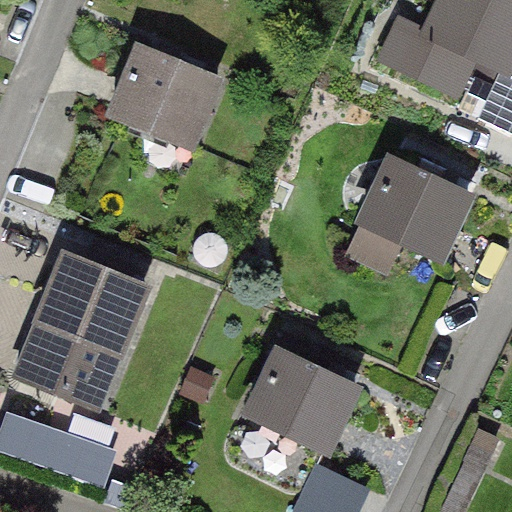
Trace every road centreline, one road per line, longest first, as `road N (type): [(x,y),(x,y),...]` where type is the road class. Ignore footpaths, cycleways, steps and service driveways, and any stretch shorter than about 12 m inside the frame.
road 1 (residential): [(67,0),(0,158),(0,476),(94,511)]
road 2 (residential): [(406,511),(511,286)]
